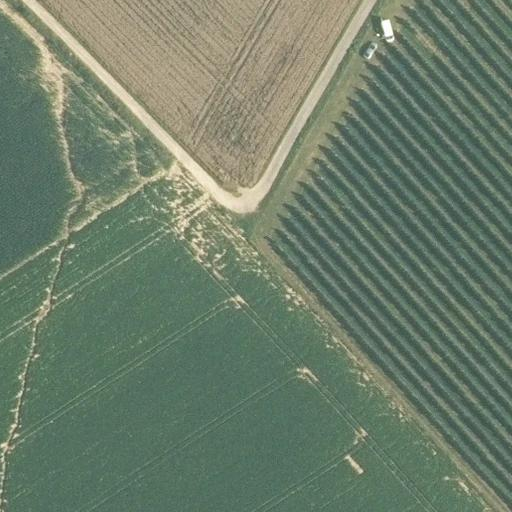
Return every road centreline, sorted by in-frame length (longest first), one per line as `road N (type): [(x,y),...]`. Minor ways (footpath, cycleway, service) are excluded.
road 1 (residential): [(125,99),(208,187),(232,207),(245,205),(370,0)]
road 2 (track): [(24,0),(125,99)]
